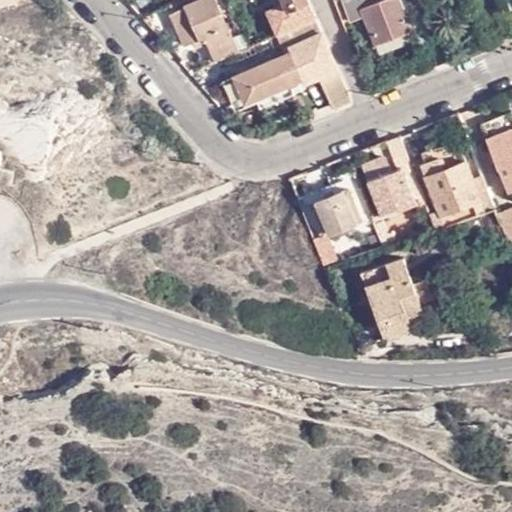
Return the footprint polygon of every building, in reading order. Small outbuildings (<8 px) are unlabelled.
[(203,37),(206,36),(227,27),(216,0),(197,0),(188,4),(194,17),(201,36),(203,37)] [(206,36),(215,59),(241,47),(221,0),(216,0),(227,27),(206,36)] [(316,16),(309,0),(282,0),(267,7),(279,32),(302,22),(316,16)] [(349,0),(353,11),(365,7),(362,0),(349,0)] [(415,28),(404,0),(382,0),(365,7),(369,16),(379,42),(415,28)] [(194,17),(188,4),(175,9),(179,21),(194,17)] [(365,7),(353,11),(357,20),(369,16),(365,7)] [(353,100),(316,16),(302,22),(310,43),(287,52),(257,63),(270,89),(296,80),(301,77),(307,75),(319,70),(334,107),(353,100)] [(189,41),(201,36),(194,17),(179,21),(189,41)] [(279,32),(278,32),(287,52),(310,43),(302,22),(279,32)] [(418,37),(415,28),(379,42),(382,51),(418,37)] [(270,89),(257,63),(248,67),(259,94),(264,104),(299,89),(296,80),(270,89)] [(248,98),(259,94),(248,67),(236,71),(248,98)] [(109,77),(104,86),(113,91),(118,82),(109,77)] [(511,110),(483,122),(494,151),(511,143),(511,110)] [(390,139),(392,143),(402,168),(403,167),(412,164),(403,138),(402,134),(390,139)] [(511,143),(494,151),(511,195),(511,194),(511,143)] [(368,181),(383,217),(418,203),(403,167),(402,168),(392,171),(390,166),(387,168),(383,157),(362,165),(368,181)] [(439,158),(422,165),(426,174),(440,209),(443,216),(449,213),(482,200),(472,174),(466,161),(444,169),(439,158)] [(403,167),(418,203),(426,200),(412,164),(403,167)] [(482,200),(486,210),(496,207),(482,170),(472,174),(482,200)] [(372,209),(357,173),(347,176),(362,213),(372,209)] [(322,199),(332,194),(327,178),(317,183),(322,199)] [(349,188),(332,194),(322,199),(312,203),(324,233),(361,219),(349,188)] [(426,223),(434,219),(430,213),(426,200),(418,203),(426,223)] [(503,224),(504,226),(511,222),(511,201),(496,207),(503,224)] [(486,210),(470,217),(477,234),(494,228),(503,224),(496,207),(486,210)] [(437,228),(447,226),(452,224),(449,213),(443,216),(440,209),(430,213),(434,219),(437,228)] [(393,244),(437,228),(434,219),(426,223),(390,237),(393,244)] [(494,228),(477,234),(490,267),(480,271),(489,294),(511,285),(511,268),(509,260),(507,260),(494,228)] [(411,315),(418,312),(400,261),(392,264),(411,315)] [(378,335),(405,324),(403,318),(411,315),(392,264),(358,277),(378,335)] [(411,315),(413,322),(421,319),(418,312),(411,315)] [(405,324),(413,322),(411,315),(403,318),(405,324)] [(409,334),(405,324),(378,335),(382,345),(409,334)]
